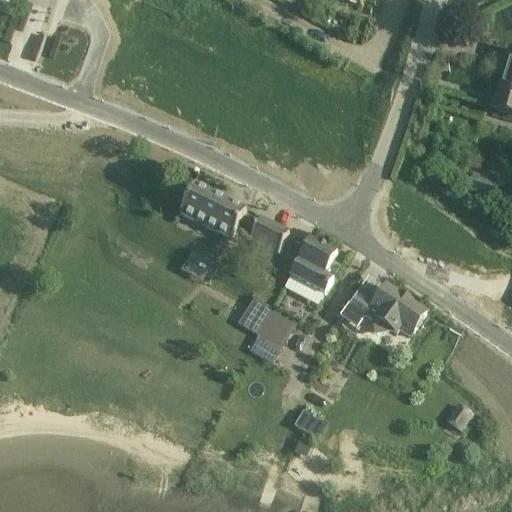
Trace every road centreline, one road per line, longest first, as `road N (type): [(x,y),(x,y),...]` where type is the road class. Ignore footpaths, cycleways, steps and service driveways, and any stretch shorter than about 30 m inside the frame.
road 1 (unclassified): [(345,231),(119,120),(0,74)]
road 2 (unclassified): [(345,231),(377,170),(432,0)]
road 3 (unclassified): [(511,349),(345,231)]
road 4 (track): [(0,128),(83,131),(119,120)]
